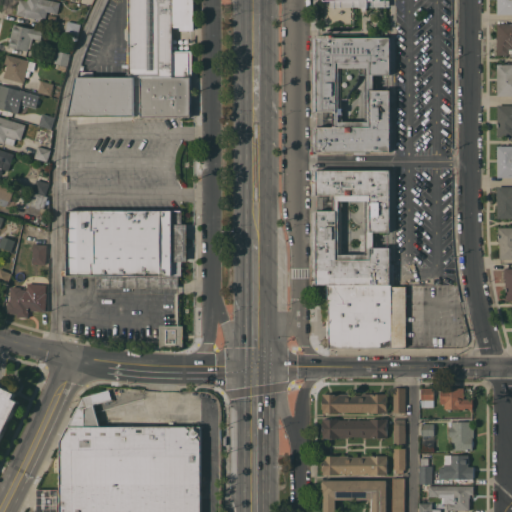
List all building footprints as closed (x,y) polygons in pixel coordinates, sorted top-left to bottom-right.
[(55,0),(60,1),(58,13),(47,11),(45,20),(27,16),(27,17),(24,16),(16,14),(19,0),(55,0)] [(129,77),(129,0),(194,0),(194,28),(173,28),(173,49),(192,50),(192,76),(191,76),(191,77),(129,77)] [(389,0),(389,6),(368,6),(368,7),(366,7),(366,10),(361,10),(361,6),(360,6),(330,6),(330,0),(389,0)] [(511,13),(497,13),(497,0),(511,0),(511,13)] [(81,23),(78,35),(65,32),(68,20),(81,23)] [(497,23),(511,23),(511,52),(509,52),(509,54),(497,54),(497,23)] [(13,24),(32,28),(32,27),(43,30),(41,39),(33,38),(30,48),(29,48),(28,50),(8,46),(13,24)] [(354,153),(354,151),(312,151),(312,126),(334,126),(334,110),(311,110),(312,38),(390,38),(390,74),(373,74),(373,89),(390,89),(390,151),(366,151),(366,153),(354,153)] [(54,62),(57,50),(70,53),(68,65),(54,62)] [(29,60),(36,62),(33,70),(31,70),(31,71),(30,71),(29,77),(25,76),(24,77),(26,78),(25,81),(24,80),(23,82),(4,77),(6,70),(5,69),(6,65),(7,65),(7,64),(5,63),(7,54),(29,60)] [(497,63),(511,63),(511,95),(497,95),(497,63)] [(191,103),(194,102),(194,116),(141,116),(141,115),(69,115),(78,77),(129,77),(191,77),(191,103)] [(54,83),(51,94),(38,91),(41,80),(54,83)] [(0,106),(0,84),(20,89),(24,90),(24,91),(25,91),(25,92),(27,93),(25,100),(22,99),(18,112),(0,106)] [(52,101),(55,101),(56,97),(59,98),(57,110),(50,109),(52,101)] [(511,104),(511,136),(497,136),(497,104),(511,104)] [(55,117),(52,128),(39,125),(42,113),(55,117)] [(0,115),(26,124),(21,139),(16,137),(13,145),(0,140),(0,115)] [(34,157),(38,145),(51,149),(47,161),(34,157)] [(511,177),(497,177),(497,145),(511,145),(511,177)] [(0,148),(14,153),(9,170),(1,167),(0,166),(0,168),(2,169),(1,170),(3,170),(1,174),(0,174),(0,148)] [(328,284),(312,284),(312,210),(333,210),(333,194),(312,194),(312,169),(354,169),(354,167),(366,167),(366,169),(390,169),(390,231),(373,231),(373,247),(390,247),(390,271),(394,271),(394,284),(392,284),(328,284)] [(46,194),(33,190),(37,178),(37,179),(38,174),(48,177),(46,182),(49,183),(46,194)] [(0,182),(15,187),(10,200),(0,196),(0,182)] [(511,217),(497,217),(497,186),(511,185),(511,217)] [(48,196),(43,209),(28,204),(32,191),(48,196)] [(181,210),(181,224),(187,224),(187,261),(182,261),(182,275),(179,275),(179,288),(97,288),(97,275),(67,275),(67,211),(181,210)] [(0,243),(3,235),(6,236),(11,224),(18,226),(13,239),(15,240),(15,242),(17,243),(14,251),(12,250),(11,250),(0,246),(0,243)] [(511,258),(499,258),(499,242),(498,242),(498,227),(511,227),(511,258)] [(46,264),(32,263),(33,243),(47,244),(46,264)] [(0,267),(12,273),(7,284),(0,281),(0,267)] [(392,286),(406,286),(406,347),(329,347),(329,337),(327,337),(327,299),(328,299),(328,284),(392,284),(392,286)] [(46,311),(29,310),(28,317),(17,316),(17,313),(7,312),(8,300),(10,300),(11,285),(22,286),(22,288),(29,289),(29,291),(30,291),(30,285),(40,286),(40,289),(46,290),(46,292),(47,292),(46,311)] [(160,325),(183,325),(183,346),(160,346),(160,325)] [(7,388),(8,385),(16,389),(15,392),(17,392),(14,398),(20,400),(0,440),(0,390),(2,385),(7,388)] [(406,412),(393,412),(393,387),(406,387),(406,412)] [(421,399),(421,387),(434,387),(434,399),(421,399)] [(464,387),(464,399),(471,399),(471,396),(473,396),(473,401),(474,402),(474,405),(473,405),(473,411),(471,411),(471,408),(444,408),(444,403),(441,403),(441,387),(464,387)] [(199,511),(59,511),(59,441),(82,396),(108,389),(111,398),(92,404),(99,426),(199,426),(199,511)] [(370,412),(370,411),(340,411),(340,412),(323,412),(323,408),(321,408),(321,403),(323,403),(323,395),(323,393),(348,393),(348,394),(362,394),(362,393),(378,393),(378,391),(381,391),(381,393),(388,393),(388,395),(387,395),(387,403),(388,403),(388,408),(387,412),(370,412)] [(381,437),(381,439),(378,439),(378,437),(362,437),(362,436),(348,436),(348,437),(332,437),(332,439),(329,439),(329,437),(323,437),(323,427),(321,427),(321,422),(323,422),(323,420),(322,420),(322,418),(340,418),(340,419),(370,419),(370,418),(387,418),(387,437),(381,437)] [(394,418),(405,418),(405,444),(394,444),(394,418)] [(453,450),(453,443),(451,444),(451,436),(449,436),(449,421),(471,421),(471,426),(474,426),(474,437),(472,437),(472,438),(473,441),(474,443),(472,447),(472,449),(453,450)] [(434,435),(421,435),(421,423),(434,423),(434,435)] [(405,468),(404,468),(403,472),(396,472),(396,469),(394,469),(394,447),(405,447),(405,468)] [(388,455),(387,474),(370,474),(370,473),(340,473),(340,474),(323,474),(323,470),(322,470),(322,465),(323,465),(323,457),(322,457),(322,455),(349,455),(349,456),(362,456),(362,454),(388,455)] [(469,454),(469,458),(469,459),(469,461),(469,463),(469,466),(473,466),(473,478),(439,478),(439,466),(445,466),(445,454),(469,454)] [(420,483),(420,457),(428,457),(428,465),(432,465),(432,483),(427,483),(420,483)] [(392,511),(392,477),(405,477),(404,511),(392,511)] [(387,511),(367,511),(370,511),(370,499),(336,499),(336,511),(324,511),(324,493),(322,493),(322,479),(387,479),(387,511)] [(474,485),(474,494),(470,494),(470,497),(469,497),(469,509),(447,509),(447,503),(444,503),(444,502),(441,502),(441,496),(438,496),(428,496),(428,491),(429,491),(429,485),(474,485)] [(36,489),(36,511),(58,511),(57,489),(36,489)] [(432,502),(432,508),(441,508),(441,511),(420,511),(420,502),(432,502)]
